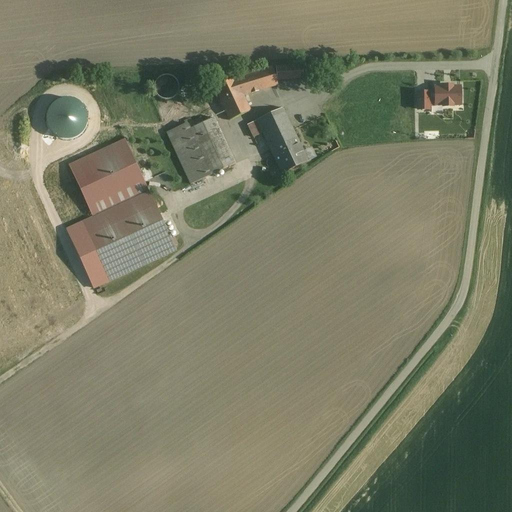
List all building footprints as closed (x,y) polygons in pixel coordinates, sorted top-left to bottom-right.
[(302,66),(275,67),(276,80),(303,78),(302,66)] [(271,68),(234,79),(243,96),(277,86),(271,68)] [(160,94),(176,96),(178,78),(161,77),(160,94)] [(250,111),(243,96),(234,79),(234,78),(215,87),(230,121),(250,111)] [(460,88),(435,88),(435,95),(435,100),(435,106),(443,106),(443,107),(452,107),(452,106),(460,105),(460,88)] [(429,95),(429,94),(417,94),(418,110),(429,110),(429,100),(429,95)] [(308,162),(282,109),(257,121),(282,174),(308,162)] [(234,165),(213,118),(190,129),(187,125),(167,134),(190,185),(234,165)] [(170,240),(148,193),(137,169),(124,141),(70,166),(93,218),(66,231),(93,289),(175,251),(173,246),(170,240)]
